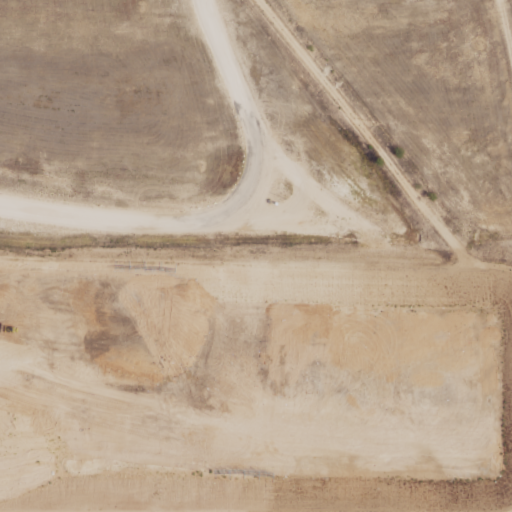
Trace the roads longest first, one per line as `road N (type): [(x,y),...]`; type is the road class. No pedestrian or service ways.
road 1 (residential): [(0,264),(422,282),(467,262)]
road 2 (residential): [(258,0),(467,262),(511,273)]
